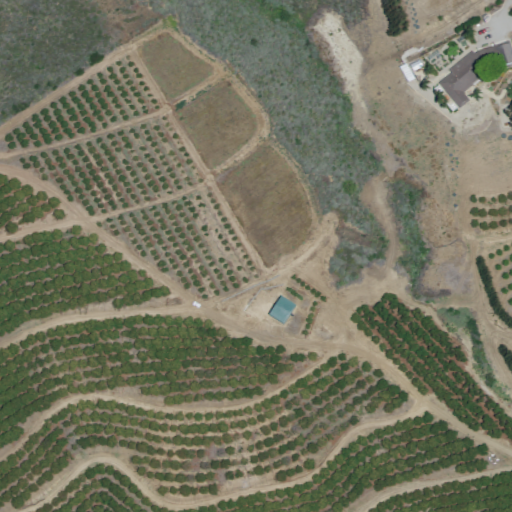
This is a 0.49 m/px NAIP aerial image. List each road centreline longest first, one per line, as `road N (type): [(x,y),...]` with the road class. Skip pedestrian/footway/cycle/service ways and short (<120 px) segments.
road 1 (track): [(511,466),(389,490),(355,511),(4,127),(128,45),(266,277)]
road 2 (track): [(511,453),(464,430),(376,361),(223,322),(44,186),(0,167)]
road 3 (track): [(418,396),(404,417),(358,426),(315,470),(282,485),(168,506),(103,457),(91,458),(19,511)]
road 4 (track): [(333,348),(273,392),(227,407),(154,407),(100,394),(68,399),(0,456)]
road 5 (track): [(207,178),(145,203),(0,236)]
road 6 (track): [(511,233),(466,238),(492,358),(511,389)]
road 7 (track): [(199,307),(66,317),(0,342)]
road 8 (track): [(0,153),(166,108)]
